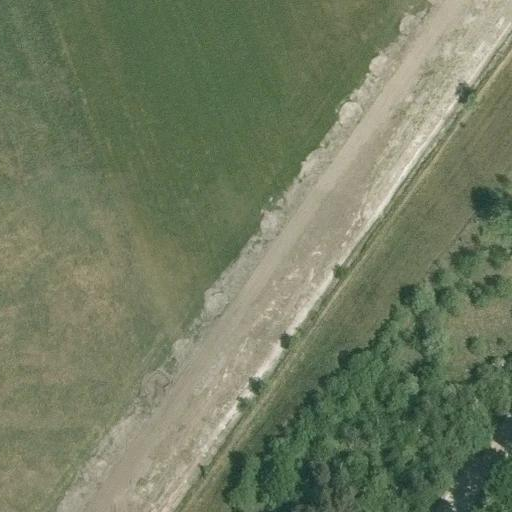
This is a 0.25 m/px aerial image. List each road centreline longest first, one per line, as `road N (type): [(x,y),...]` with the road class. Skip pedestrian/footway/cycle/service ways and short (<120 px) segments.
road 1 (track): [(95,511),(455,0)]
road 2 (track): [(26,0),(207,478)]
